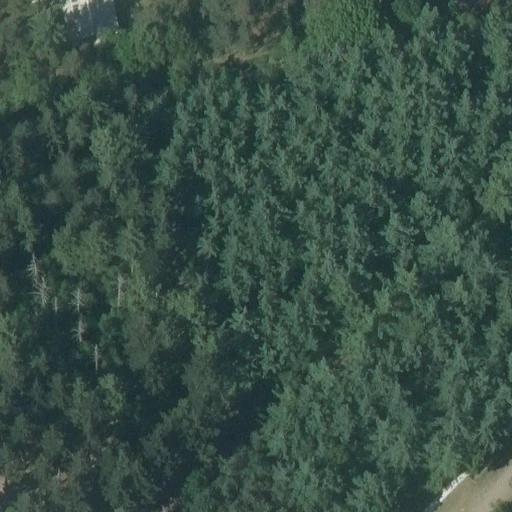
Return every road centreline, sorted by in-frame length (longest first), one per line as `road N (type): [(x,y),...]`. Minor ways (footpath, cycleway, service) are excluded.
road 1 (track): [(511,33),(211,90)]
road 2 (track): [(211,90),(0,131)]
